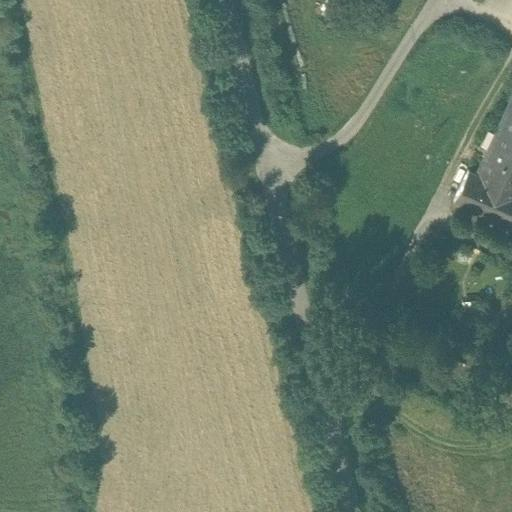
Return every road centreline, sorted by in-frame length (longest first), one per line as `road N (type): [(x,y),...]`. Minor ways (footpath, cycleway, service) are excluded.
road 1 (unclassified): [(280,166),(354,511)]
road 2 (unclassified): [(429,0),(349,126),(321,152),(280,166)]
road 3 (unclassified): [(280,166),(237,0)]
